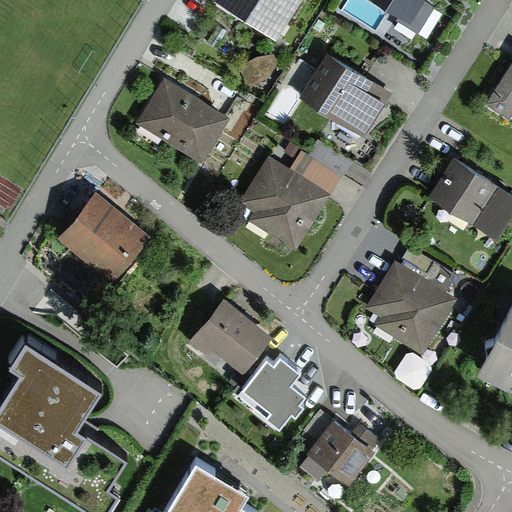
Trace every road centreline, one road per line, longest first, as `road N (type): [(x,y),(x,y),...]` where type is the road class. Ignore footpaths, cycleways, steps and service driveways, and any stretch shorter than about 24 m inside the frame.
road 1 (residential): [(300,309),(492,0)]
road 2 (residential): [(78,133),(300,309)]
road 3 (residential): [(300,309),(403,401),(501,473)]
road 4 (residential): [(160,0),(78,133)]
road 5 (residential): [(78,133),(0,262)]
